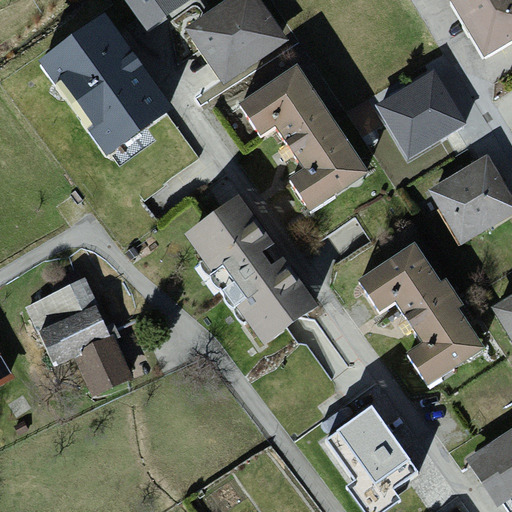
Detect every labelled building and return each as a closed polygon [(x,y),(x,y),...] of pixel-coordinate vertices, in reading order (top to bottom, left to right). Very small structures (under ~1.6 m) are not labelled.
[(184,0),(118,0),(140,31),(184,0)] [(282,39),(255,0),(224,0),(184,28),(220,81),(282,39)] [(511,0),(440,0),(476,58),(511,36),(511,0)] [(166,108),(95,11),(32,57),(103,154),(166,108)] [(365,168),(286,63),(231,105),(253,133),(267,123),(304,172),(287,185),(307,212),(365,168)] [(467,124),(433,69),(374,105),(408,160),(467,124)] [(511,211),(511,191),(486,153),(431,189),(466,242),(511,211)] [(314,309),(234,194),(182,231),(262,345),(314,309)] [(481,348),(408,243),(355,280),(375,308),(388,299),(419,343),(403,353),(426,386),(481,348)] [(90,394),(131,375),(85,276),(24,304),(55,371),(75,362),(90,394)] [(511,291),(487,306),(511,346),(511,291)] [(0,381),(10,375),(0,358),(0,381)] [(344,485),(364,511),(379,511),(397,500),(391,486),(415,473),(371,408),(322,441),(351,476),(344,485)] [(511,500),(511,427),(466,457),(500,508),(511,500)]
